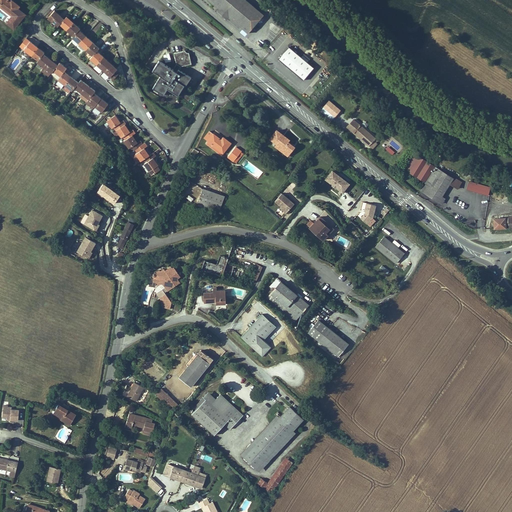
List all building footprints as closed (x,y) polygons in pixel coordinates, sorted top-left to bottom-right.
[(217,13),(226,21),(229,18),(248,34),(264,16),(245,0),(207,0),(219,10),(217,13)] [(58,25),(60,23),(65,17),(54,8),(47,15),(53,20),(58,25)] [(65,17),(60,23),(64,26),(66,28),(74,19),(67,14),(65,17)] [(74,19),(66,28),(70,32),(74,34),(79,28),(81,26),(74,19)] [(11,23),(8,20),(5,23),(12,30),(13,28),(9,25),(11,23)] [(79,28),(74,34),(72,37),(75,40),(78,42),(86,33),(79,28)] [(86,33),(78,42),(83,46),(86,48),(93,39),(86,33)] [(157,34),(139,62),(146,66),(164,39),(157,34)] [(17,44),(26,51),(33,43),(28,39),(24,36),(17,44)] [(93,39),(86,48),(88,50),(93,54),(96,49),(100,45),(93,39)] [(33,43),(26,51),(35,57),(40,50),(41,49),(37,46),(33,43)] [(313,69),(288,48),(277,61),(303,82),(313,69)] [(96,49),(93,54),(90,57),(92,59),(97,63),(104,55),(96,49)] [(40,50),(35,57),(33,59),(41,65),(47,56),(44,53),(40,50)] [(177,65),(177,66),(181,69),(193,65),(189,52),(176,55),(177,65)] [(104,55),(97,63),(100,66),(105,70),(111,62),(104,55)] [(47,56),(41,65),(50,71),(52,69),(57,62),(52,59),(47,56)] [(63,62),(59,59),(57,62),(52,69),(57,72),(54,75),(58,77),(60,75),(64,69),(67,65),(63,62)] [(118,68),(111,62),(105,70),(110,74),(115,78),(119,73),(116,70),(118,68)] [(167,68),(160,63),(157,68),(164,72),(167,68)] [(50,71),(41,65),(39,67),(49,74),(50,71)] [(174,72),(167,68),(164,72),(157,68),(153,74),(161,78),(153,91),(164,97),(167,92),(178,98),(184,87),(186,88),(191,79),(179,72),(178,74),(174,72)] [(64,69),(60,75),(58,77),(66,83),(72,75),(68,72),(64,69)] [(72,75),(66,83),(73,89),(75,86),(79,80),(77,78),(72,75)] [(79,80),(75,86),(82,92),(88,83),(86,82),(81,78),(79,80)] [(88,83),(82,92),(91,99),(96,92),(97,90),(92,86),(88,83)] [(91,99),(82,92),(80,94),(89,101),(91,99)] [(96,92),(91,99),(89,101),(97,107),(103,98),(99,95),(96,92)] [(183,92),(180,97),(188,102),(192,97),(183,92)] [(103,98),(97,107),(103,111),(109,102),(106,100),(103,98)] [(334,117),(340,110),(329,99),(322,106),(334,117)] [(112,125),(114,128),(123,122),(124,121),(122,118),(118,121),(114,114),(105,120),(109,126),(112,125)] [(372,135),(352,119),(345,128),(359,139),(369,147),(374,142),(376,144),(379,140),(372,135)] [(122,136),(124,139),(132,134),(134,132),(132,128),(128,130),(123,122),(114,128),(120,137),(122,136)] [(283,145),(277,140),(279,138),(272,133),(265,142),(272,147),(270,149),(275,153),(276,150),(284,156),(289,150),(283,145)] [(132,134),(124,139),(123,140),(128,148),(130,147),(132,150),(134,149),(143,143),(140,139),(137,142),(132,134)] [(197,143),(202,146),(216,158),(224,148),(216,142),(214,145),(202,136),(200,139),(197,143)] [(143,143),(134,149),(136,152),(135,153),(141,162),(144,160),(150,156),(145,148),(147,145),(145,142),(143,143)] [(216,158),(202,146),(199,149),(214,160),(216,158)] [(284,156),(276,150),(275,153),(283,159),(284,156)] [(150,156),(144,160),(147,163),(145,164),(153,175),(161,169),(154,158),(157,156),(155,152),(150,156)] [(237,159),(229,152),(221,162),(229,169),(237,159)] [(460,183),(418,157),(414,155),(404,171),(408,173),(423,183),(419,190),(442,204),(446,197),(441,195),(448,183),(457,188),(460,183)] [(338,196),(345,187),(328,174),(321,183),(338,196)] [(490,187),(469,181),(467,189),(488,195),(490,187)] [(113,197),(95,186),(90,194),(108,205),(113,197)] [(218,201),(195,193),(190,208),(213,215),(218,201)] [(269,204),(275,209),(282,215),(289,207),(275,196),(269,204)] [(369,220),(371,211),(372,208),(363,205),(361,214),(362,214),(361,216),(357,222),(363,227),(369,220)] [(90,232),(97,218),(87,212),(80,227),(90,232)] [(304,222),(300,227),(319,242),(329,230),(311,215),(304,222)] [(505,227),(505,217),(493,218),(494,228),(505,227)] [(131,230),(126,227),(114,249),(119,252),(129,235),(131,230)] [(402,254),(381,237),(373,248),(394,265),(402,254)] [(84,261),(92,245),(81,240),(73,255),(84,261)] [(222,268),(223,263),(215,260),(211,269),(199,265),(196,274),(217,281),(218,279),(222,268)] [(256,264),(255,268),(257,269),(254,279),(258,280),(263,266),(256,264)] [(232,284),(236,273),(222,268),(218,279),(232,284)] [(174,281),(169,271),(167,273),(165,271),(160,274),(159,273),(155,276),(154,274),(149,277),(148,285),(153,285),(154,288),(160,289),(161,291),(150,298),(158,310),(157,313),(165,315),(166,308),(159,296),(173,287),(171,283),(174,281)] [(302,305),(270,279),(263,288),(267,291),(259,300),(287,323),(302,305)] [(222,313),(221,297),(207,298),(207,296),(197,296),(198,307),(211,306),(212,314),(222,313)] [(258,316),(237,341),(259,359),(268,348),(261,342),(272,329),(258,316)] [(342,343),(312,319),(301,333),(331,356),(342,343)] [(200,360),(206,365),(210,360),(206,357),(206,358),(204,356),(204,355),(199,351),(195,354),(194,353),(184,365),(185,366),(193,357),(198,361),(200,360)] [(198,361),(193,357),(185,366),(176,377),(188,387),(206,365),(200,360),(198,361)] [(289,380),(287,383),(294,390),(296,387),(289,380)] [(136,391),(126,387),(122,394),(119,400),(130,405),(136,391)] [(162,387),(156,392),(172,409),(178,403),(162,387)] [(204,394),(190,408),(193,411),(202,401),(207,406),(211,402),(204,394)] [(202,401),(193,411),(187,417),(210,438),(220,427),(226,432),(240,417),(216,396),(211,402),(207,406),(202,401)] [(56,406),(52,413),(55,416),(52,420),(65,428),(70,420),(71,418),(65,414),(58,410),(60,408),(56,406)] [(275,420),(239,460),(254,473),(264,462),(261,459),(286,431),(289,434),(300,422),(285,409),(275,420)] [(3,413),(0,412),(0,422),(3,423),(6,423),(5,425),(12,426),(14,416),(7,415),(7,414),(3,413)] [(124,415),(122,419),(121,422),(119,428),(126,431),(127,427),(138,431),(137,433),(147,436),(149,428),(140,425),(141,421),(129,417),(124,415)] [(272,417),(236,457),(239,460),(275,420),(272,417)] [(261,459),(264,462),(289,434),(286,431),(261,459)] [(108,445),(106,456),(115,458),(117,447),(108,445)] [(199,452),(197,456),(210,462),(212,458),(199,452)] [(154,466),(155,458),(148,456),(147,465),(154,466)] [(269,485),(264,480),(259,486),(272,498),(275,493),(284,478),(293,464),(287,460),(269,485)] [(120,466),(118,472),(124,474),(125,472),(134,475),(137,466),(131,464),(131,466),(121,462),(120,466)] [(1,464),(0,463),(0,473),(7,476),(6,480),(12,482),(15,470),(9,469),(9,468),(6,467),(7,465),(1,464)] [(163,466),(160,476),(167,479),(170,468),(163,466)] [(170,468),(167,479),(192,487),(196,477),(199,469),(190,466),(187,474),(170,468)] [(59,470),(48,468),(45,482),(56,485),(57,479),(59,470)] [(157,493),(163,486),(152,476),(146,482),(157,493)] [(196,477),(192,487),(198,489),(202,479),(196,477)] [(126,495),(122,501),(126,504),(132,508),(131,509),(135,511),(136,511),(142,504),(135,500),(136,499),(130,495),(129,497),(126,495)] [(204,499),(195,503),(197,508),(199,507),(201,511),(213,511),(209,502),(206,503),(204,499)]
